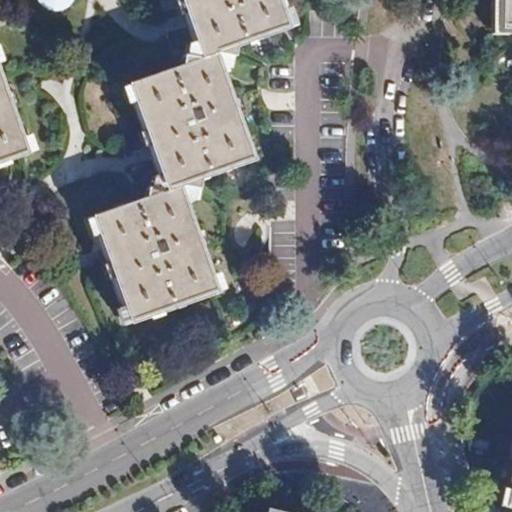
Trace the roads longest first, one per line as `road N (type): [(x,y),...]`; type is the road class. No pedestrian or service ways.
road 1 (residential): [(406,0),(387,125),(395,240),(387,302)]
road 2 (secondary): [(338,339),(113,459)]
road 3 (residential): [(113,459),(66,369),(0,285)]
road 4 (tertiary): [(273,443),(363,459),(430,511)]
road 5 (secondary): [(134,511),(273,443)]
road 6 (secondary): [(511,242),(411,308)]
